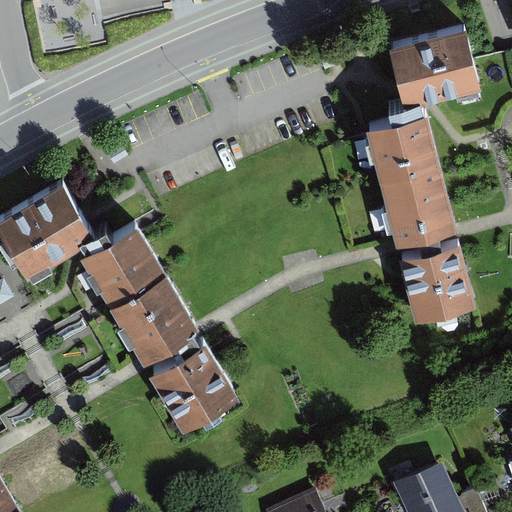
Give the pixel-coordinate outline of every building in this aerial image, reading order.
[(462,13),(384,34),(400,95),(453,81),(456,92),(481,85),(462,13)] [(400,238),(462,222),(430,100),(422,102),(420,94),(390,102),(392,111),(369,116),(372,130),(366,132),(371,150),(377,148),(391,199),(384,201),(390,221),(395,220),(400,238)] [(98,225),(65,169),(0,206),(0,219),(4,226),(0,228),(0,238),(12,258),(19,254),(26,267),(31,264),(34,270),(54,258),(51,252),(98,225)] [(148,354),(205,319),(139,210),(113,226),(109,220),(88,233),(92,240),(82,246),(91,261),(87,263),(97,280),(102,277),(124,315),(120,317),(131,336),(136,334),(148,354)] [(475,300),(458,234),(400,249),(417,315),(475,300)] [(0,299),(17,292),(3,264),(0,265),(0,299)] [(207,333),(152,366),(186,422),(242,389),(207,333)] [(452,511),(435,474),(389,494),(397,511),(475,511),(472,503),(452,511)] [(0,511),(13,511),(0,489),(0,511)] [(316,511),(311,500),(283,511),(316,511)]
